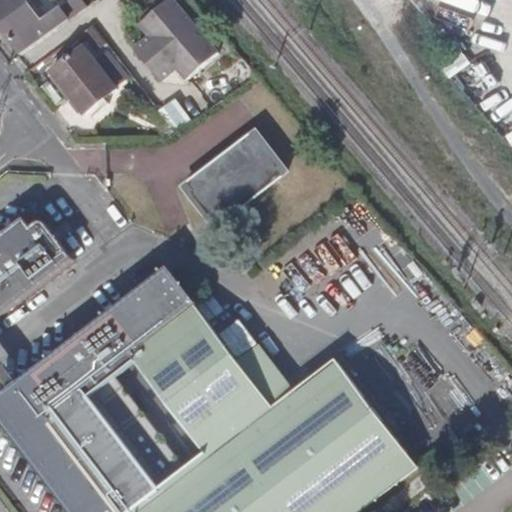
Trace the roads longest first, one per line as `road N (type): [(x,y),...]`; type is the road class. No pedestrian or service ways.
road 1 (unknown): [(511,418),(458,366),(415,339),(129,235)]
road 2 (unknown): [(129,235),(0,332)]
road 3 (unknown): [(28,130),(129,235)]
